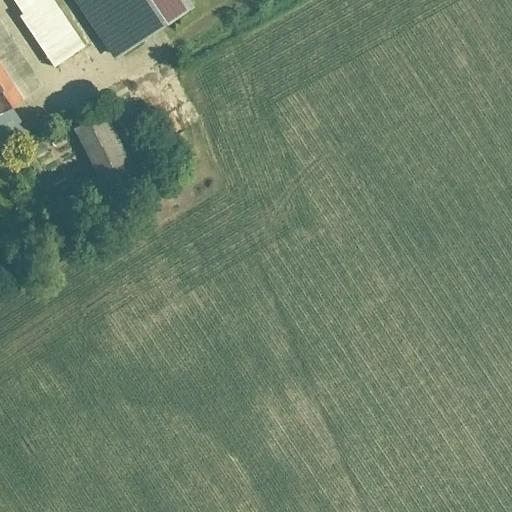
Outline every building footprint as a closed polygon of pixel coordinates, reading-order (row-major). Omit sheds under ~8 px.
[(90,46),(60,0),(19,0),(61,64),(90,46)] [(71,0),(113,63),(190,12),(182,0),(71,0)] [(0,100),(6,110),(41,87),(0,24),(0,100)] [(114,110),(76,124),(101,189),(139,174),(114,110)] [(0,154),(6,163),(30,147),(6,113),(0,117),(0,154)]
